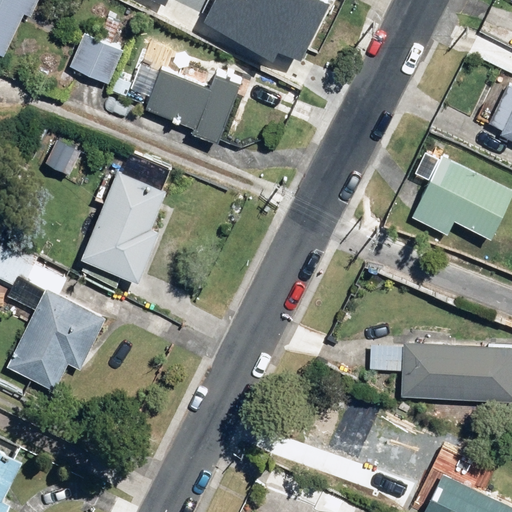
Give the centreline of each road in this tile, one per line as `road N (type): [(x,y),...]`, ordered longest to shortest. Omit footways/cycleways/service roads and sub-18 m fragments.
road 1 (tertiary): [(422,0),(166,511)]
road 2 (unknown): [(0,65),(298,174)]
road 3 (unknown): [(0,422),(142,492)]
